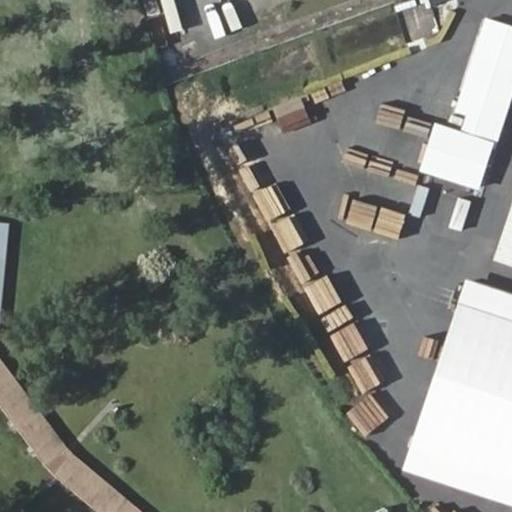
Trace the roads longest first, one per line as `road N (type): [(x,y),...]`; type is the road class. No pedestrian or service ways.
road 1 (unknown): [(460,0),(417,72),(313,126),(286,181),(309,262),(369,378)]
road 2 (unknown): [(511,133),(428,361)]
